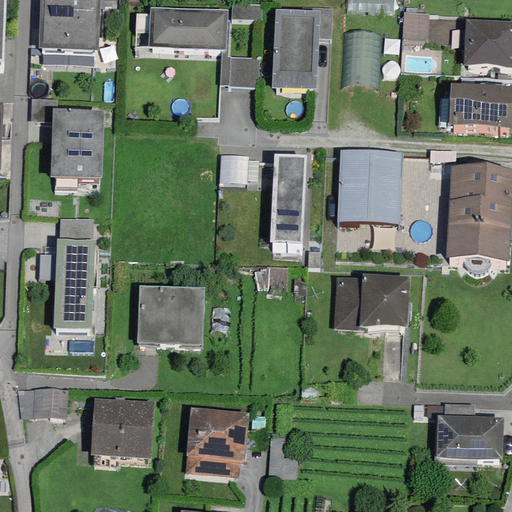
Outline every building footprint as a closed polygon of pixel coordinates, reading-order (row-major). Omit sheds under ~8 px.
[(99,0),(39,0),(38,48),(98,51),(99,0)] [(394,0),(348,0),(348,14),(394,16),(394,0)] [(260,5),(231,4),(231,21),(260,21),(260,5)] [(227,10),(149,7),(147,47),(221,49),(226,49),(227,10)] [(332,9),(301,8),(301,11),(319,12),(318,40),(330,41),(332,9)] [(301,11),(275,10),(272,88),(316,90),(318,40),(319,12),(301,11)] [(428,14),(403,12),(401,39),(427,41),(426,45),(456,47),(458,21),(428,19),(428,14)] [(511,21),(465,20),(463,66),(511,68),(511,21)] [(380,33),(343,32),(341,88),(379,89),(380,33)] [(226,49),(221,49),(220,88),(229,88),(230,57),(225,57),(226,49)] [(258,58),(230,57),(229,88),(258,88),(258,58)] [(155,72),(154,93),(192,95),(193,74),(155,72)] [(511,113),(511,86),(450,83),(448,125),(511,128),(511,113)] [(104,111),(52,110),(50,177),(102,178),(104,111)] [(403,153),(340,150),(336,220),(399,223),(403,153)] [(305,157),(274,155),(270,242),(301,244),(305,157)] [(224,159),(223,187),(261,187),(261,159),(224,159)] [(511,190),(511,170),(450,167),(446,256),(509,259),(511,190)] [(60,219),(59,239),(92,241),(93,220),(60,219)] [(59,239),(56,239),(53,327),(91,328),(93,240),(92,241),(59,239)] [(410,278),(362,275),(362,279),(336,278),(333,330),(365,331),(365,326),(407,328),(410,278)] [(203,288),(138,286),(137,343),(202,345),(203,288)] [(71,393),(28,392),(27,420),(71,421),(71,393)] [(153,402),(92,399),(90,455),(150,458),(153,402)] [(248,414),(189,409),(184,475),(238,479),(240,463),(244,463),(248,414)] [(503,418),(437,416),(436,458),(502,459),(503,418)]
